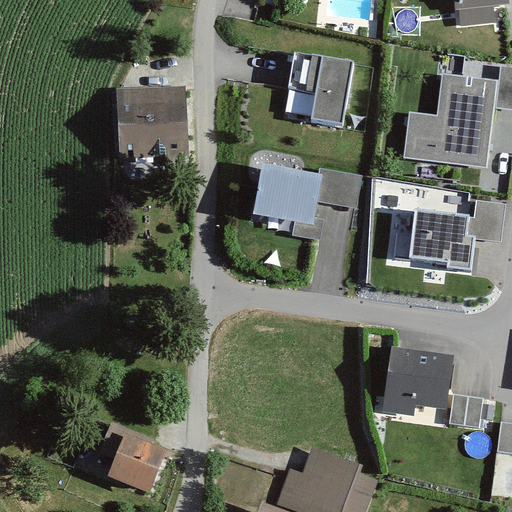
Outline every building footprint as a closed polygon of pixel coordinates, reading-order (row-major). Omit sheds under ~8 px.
[(448,0),(450,11),(505,6),(504,0),(448,0)] [(350,62),(294,50),(281,116),(337,127),(350,62)] [(493,82),(438,75),(432,117),(406,113),(400,158),(483,169),(490,109),(511,112),(511,64),(496,62),(493,82)] [(181,85),(112,87),(114,156),(183,154),(181,85)] [(314,177),(255,166),(246,219),(307,230),(312,202),(351,209),(358,174),(316,167),(314,177)] [(469,222),(419,216),(414,261),(460,266),(463,241),(499,246),(504,200),(472,196),(469,222)] [(450,354),(387,345),(377,410),(408,415),(410,404),(442,409),(450,354)] [(482,399),(452,394),(447,424),(478,428),(482,399)] [(483,395),(482,421),(494,421),(495,396),(483,395)] [(511,424),(501,423),(497,452),(511,454),(511,424)] [(163,452),(123,434),(103,478),(143,496),(163,452)] [(364,511),(376,481),(359,475),(362,467),(313,449),(304,474),(289,469),(274,509),(264,506),(261,511),(364,511)]
